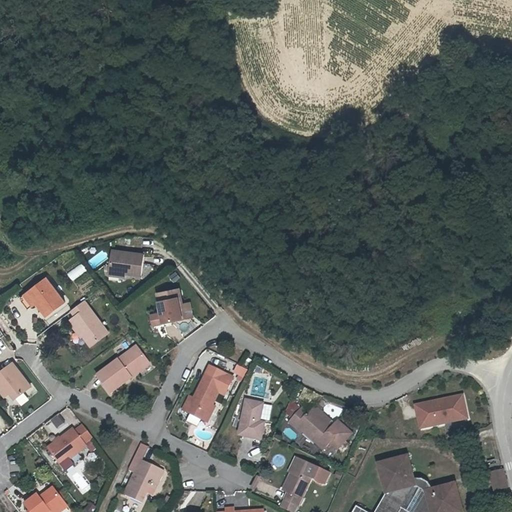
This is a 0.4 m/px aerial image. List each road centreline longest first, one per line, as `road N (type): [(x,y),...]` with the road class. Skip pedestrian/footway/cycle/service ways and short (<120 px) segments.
road 1 (track): [(511,289),(495,292),(468,324),(429,346),(381,366),(340,370),(263,340),(152,228),(30,260)]
road 2 (residential): [(145,432),(190,346),(219,332),(364,400),(445,365),(508,378)]
